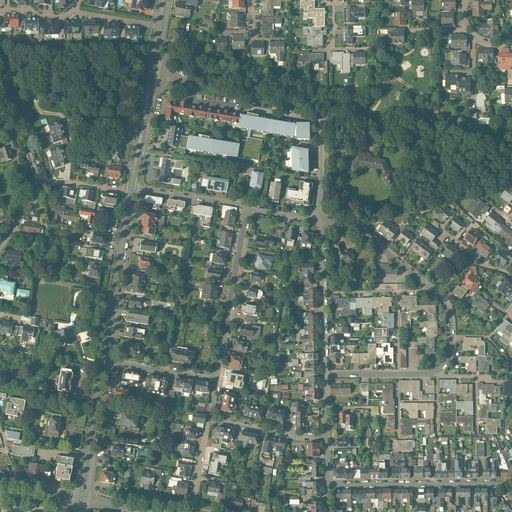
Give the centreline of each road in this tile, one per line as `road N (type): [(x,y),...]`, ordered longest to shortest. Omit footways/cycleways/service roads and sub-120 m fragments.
road 1 (residential): [(321,221),(358,229),(437,291),(451,315),(448,357),(427,373),(324,374)]
road 2 (residential): [(326,485),(508,484)]
road 3 (residential): [(216,379),(248,209)]
road 4 (secondary): [(130,191),(102,361)]
road 5 (secondary): [(159,24),(131,186)]
road 6 (residential): [(0,249),(49,184),(130,191)]
road 7 (residential): [(321,221),(324,374)]
road 8 (secondary): [(102,361),(80,498)]
road 9 (residential): [(131,186),(248,209)]
